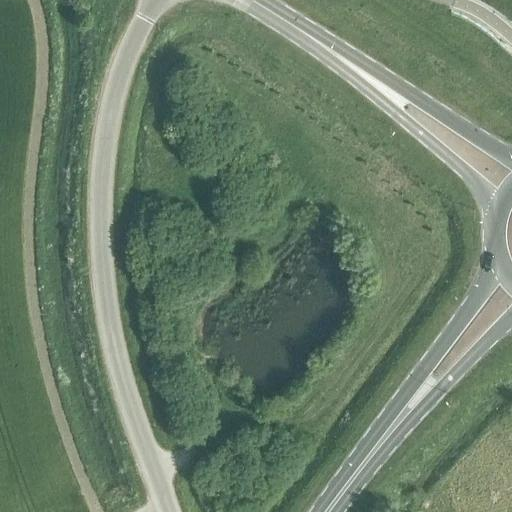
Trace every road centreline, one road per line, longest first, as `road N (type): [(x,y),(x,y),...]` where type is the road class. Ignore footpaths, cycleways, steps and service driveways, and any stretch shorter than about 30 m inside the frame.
road 1 (unclassified): [(167,511),(124,393),(100,263),(107,123),(119,74),(154,0)]
road 2 (primary): [(499,272),(359,467)]
road 3 (secondary): [(335,55),(499,205)]
road 4 (primary): [(359,467),(511,323)]
road 5 (secondary): [(511,161),(335,55)]
